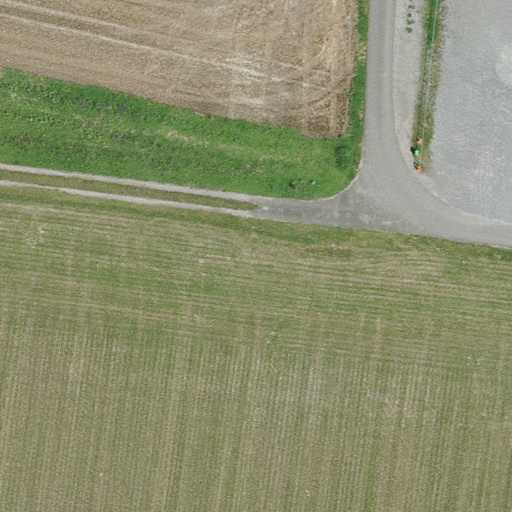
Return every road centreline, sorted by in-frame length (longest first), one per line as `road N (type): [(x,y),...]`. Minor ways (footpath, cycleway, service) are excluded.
road 1 (track): [(0,173),(380,218)]
road 2 (track): [(380,218),(371,115),(377,0)]
road 3 (track): [(511,234),(380,218)]
